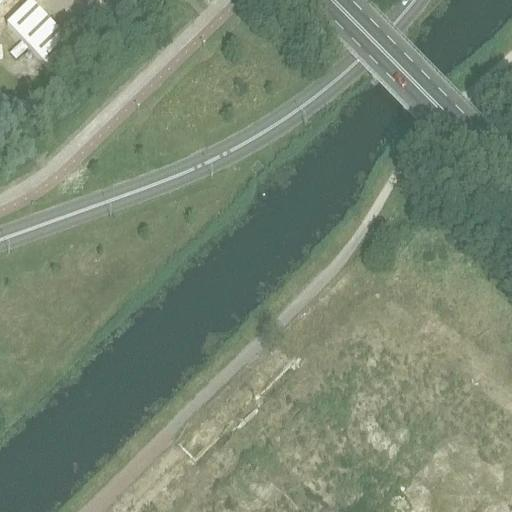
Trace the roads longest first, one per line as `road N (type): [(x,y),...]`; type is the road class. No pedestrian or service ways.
road 1 (tertiary): [(0,238),(244,143),(346,71),(415,0)]
road 2 (unclassified): [(89,511),(368,225)]
road 3 (primary): [(511,190),(324,0)]
road 4 (track): [(368,225),(420,138),(468,92)]
